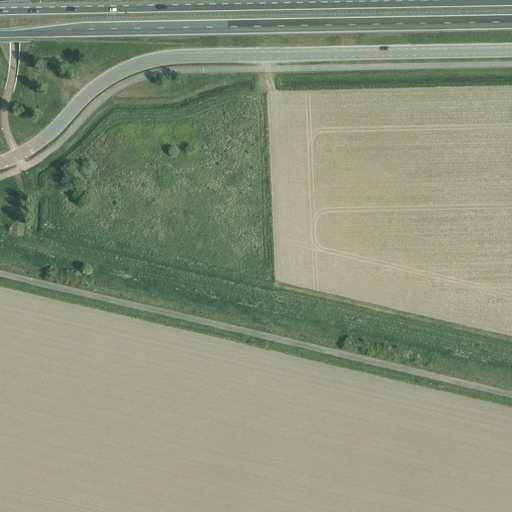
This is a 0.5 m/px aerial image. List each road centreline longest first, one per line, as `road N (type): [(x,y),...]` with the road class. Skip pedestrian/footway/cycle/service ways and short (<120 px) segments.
road 1 (secondary): [(0,163),(50,134),(97,85),(153,60),(511,51)]
road 2 (track): [(0,273),(511,394)]
road 3 (trunk): [(0,34),(511,22)]
road 4 (trunk): [(511,2),(0,11)]
